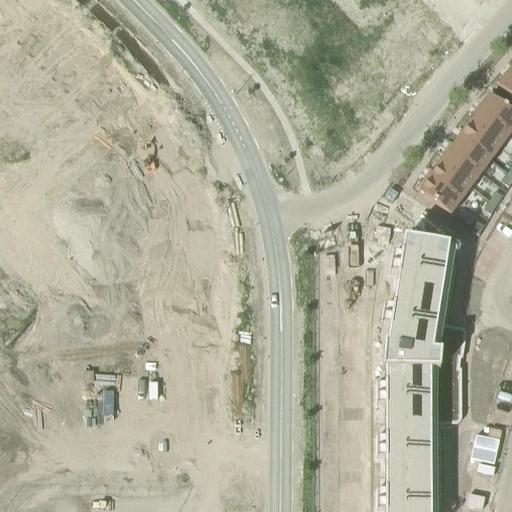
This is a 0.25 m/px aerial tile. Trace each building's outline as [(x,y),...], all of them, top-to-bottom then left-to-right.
[(251,0),(252,1),(265,12),(258,19),(279,40),(285,34),(306,53),(300,60),(320,80),(326,74),(337,85),(345,76),(372,102),(405,69),(412,75),(432,53),(426,47),(437,36),(401,0),(384,0),(378,7),(395,23),(363,55),(306,0),(251,0)] [(511,77),(509,75),(497,88),(511,101),(511,77)] [(511,114),(489,97),(478,112),(510,136),(511,133),(511,114)] [(478,112),(468,126),(500,149),(510,136),(478,112)] [(468,126),(458,139),(490,163),(500,149),(468,126)] [(458,139),(448,153),(480,177),(490,163),(458,139)] [(448,153),(438,166),(470,190),(480,177),(448,153)] [(438,166),(428,180),(460,203),(470,190),(438,166)] [(511,178),(507,175),(501,184),(508,189),(511,183),(511,178)] [(428,180),(418,194),(450,217),(460,203),(428,180)] [(494,194),(488,203),(496,208),(501,199),(494,194)] [(488,203),(483,212),(490,217),(496,208),(488,203)] [(476,223),(470,233),(478,237),(483,228),(476,223)] [(381,370),(381,372),(384,372),(384,386),(384,397),(384,409),(384,424),(384,439),(384,450),(384,462),(384,477),(384,491),(383,503),(383,511),(429,511),(430,503),(430,477),(430,450),(430,425),(454,425),(456,425),(457,424),(458,424),(459,423),(460,422),(460,421),(460,420),(460,370),(458,370),(459,360),(461,360),(465,337),(465,336),(465,335),(464,334),(464,333),(463,332),(461,331),(460,330),(435,327),(439,301),(444,275),(448,248),(403,241),(400,257),(398,268),(396,280),(397,280),(394,294),(392,309),(391,309),(390,321),(388,332),(386,346),(385,346),(383,345),(383,347),(381,370)] [(471,496),(469,506),(482,509),(485,499),(471,496)] [(54,511),(53,511),(159,511),(159,500),(67,501),(54,511)]
